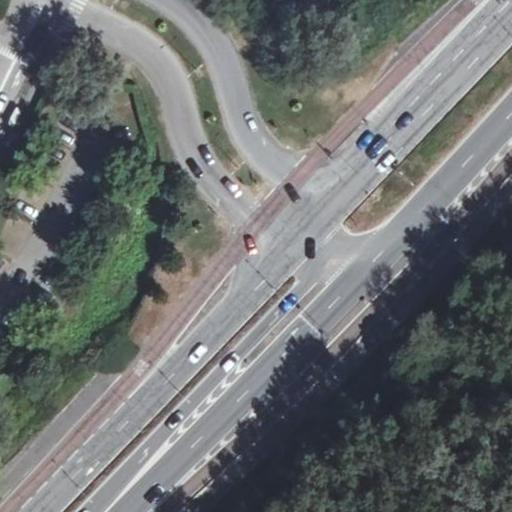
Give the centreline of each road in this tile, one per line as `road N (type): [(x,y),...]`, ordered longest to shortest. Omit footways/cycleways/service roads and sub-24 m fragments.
road 1 (primary): [(288,242),(30,511)]
road 2 (primary): [(128,511),(386,253)]
road 3 (primary): [(104,511),(142,457),(300,283),(319,249)]
road 4 (primary): [(70,0),(137,37),(166,64),(199,159),(288,242)]
road 5 (primary): [(511,7),(329,199)]
road 6 (primary): [(329,199),(259,141),(219,40),(181,0)]
road 7 (primary): [(386,253),(511,119)]
